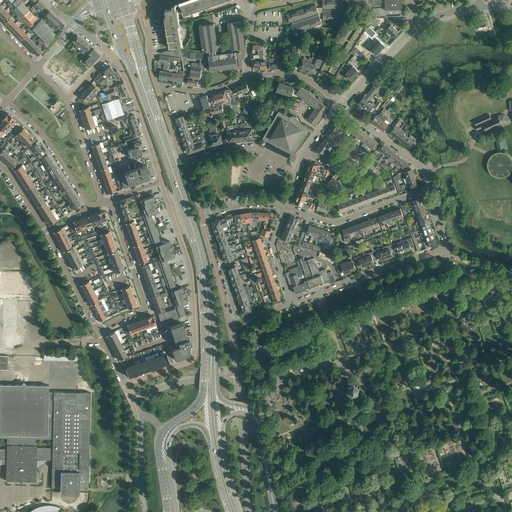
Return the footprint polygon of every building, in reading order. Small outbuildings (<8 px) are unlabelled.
[(38,0),(30,9),(32,12),(36,8),(39,12),(44,6),(38,0)] [(187,0),(179,3),(180,3),(184,15),(225,0),(187,0)] [(342,8),(341,0),(322,0),(322,8),(316,8),(315,5),(286,14),(289,22),(292,22),(293,24),(290,25),(293,33),(322,24),(319,16),(323,15),(323,20),(338,19),(338,11),(335,11),(335,8),(342,8)] [(376,17),(385,17),(384,0),(351,0),(352,7),(359,6),(373,15),(373,17),(376,17)] [(384,0),(385,17),(403,16),(405,16),(405,9),(405,7),(402,7),(402,0),(384,0)] [(21,2),(13,9),(20,17),(28,10),(21,2)] [(160,53),(160,54),(179,56),(181,57),(180,51),(180,49),(180,46),(183,46),(183,48),(183,45),(181,35),(180,24),(179,22),(178,11),(177,7),(177,5),(176,6),(175,4),(172,4),(172,7),(168,8),(165,9),(165,11),(164,11),(166,24),(167,37),(169,47),(169,48),(169,50),(164,51),(163,51),(162,52),(161,52),(161,53),(160,53)] [(25,13),(20,17),(32,29),(41,20),(38,18),(29,9),(25,13)] [(0,15),(0,16),(4,21),(10,15),(5,10),(0,15)] [(49,11),(43,18),(49,23),(55,17),(49,11)] [(4,22),(10,28),(15,23),(10,17),(4,22)] [(55,17),(49,23),(55,29),(61,22),(55,17)] [(395,23),(403,23),(403,19),(386,19),(387,26),(386,27),(385,29),(388,32),(386,33),(390,36),(391,35),(393,37),(398,31),(393,27),(394,26),(395,24),(395,23)] [(41,20),(32,29),(47,45),(55,35),(41,20)] [(205,67),(205,68),(205,71),(220,69),(220,71),(223,71),(222,69),(233,67),(233,69),(243,68),(241,59),(244,59),(242,48),(244,48),(241,21),(227,23),(231,50),(232,49),(232,52),(227,53),(224,54),(224,53),(220,54),(217,55),(217,54),(216,54),(215,50),(218,50),(214,24),(207,24),(207,25),(206,25),(199,26),(203,52),(209,51),(209,55),(208,56),(210,67),(205,67)] [(10,28),(15,34),(20,29),(15,23),(10,28)] [(369,28),(364,33),(365,34),(368,37),(369,36),(376,42),(371,47),(370,48),(376,54),(377,53),(385,45),(377,37),(379,35),(374,31),(370,27),(369,28)] [(26,34),(20,29),(15,34),(21,39),(26,34)] [(31,40),(26,34),(21,39),(26,45),(31,40)] [(76,35),(72,40),(75,42),(72,46),(75,47),(82,39),(77,35),(76,35)] [(82,48),(86,42),(82,39),(75,47),(77,49),(79,46),(82,48)] [(26,45),(31,50),(36,45),(31,40),(26,45)] [(91,46),(86,42),(82,48),(79,52),(81,53),(83,50),(86,52),(91,46)] [(36,45),(31,50),(37,56),(42,51),(36,45)] [(82,59),(80,61),(84,65),(85,64),(88,68),(90,65),(100,54),(91,46),(86,52),(90,55),(87,57),(86,58),(84,61),(82,59)] [(62,51),(48,67),(59,77),(59,78),(70,88),(84,72),(87,68),(80,62),(68,76),(66,75),(67,74),(61,69),(61,70),(59,69),(69,57),(62,51)] [(207,54),(180,51),(181,57),(201,60),(201,61),(206,61),(207,54)] [(315,74),(316,74),(319,67),(324,57),(319,54),(317,59),(318,59),(315,65),(310,63),(311,61),(310,61),(306,71),(312,74),(312,73),(315,74)] [(160,70),(158,78),(159,78),(160,79),(162,79),(162,78),(165,79),(167,65),(167,61),(168,57),(160,55),(159,62),(164,63),(163,71),(160,70)] [(345,74),(351,80),(359,71),(353,65),(355,63),(359,59),(355,55),(346,64),(351,68),(345,74)] [(269,63),(269,69),(281,68),(280,57),(269,59),(269,63)] [(303,59),(298,68),(306,71),(310,61),(312,58),(309,57),(308,60),(307,59),(306,61),(303,59)] [(254,69),(261,69),(259,58),(252,59),(250,60),(251,67),(254,66),(254,69)] [(201,68),(205,68),(205,67),(206,61),(201,61),(200,68),(191,66),(190,75),(188,75),(187,84),(197,85),(198,80),(200,80),(201,68)] [(101,71),(94,79),(99,84),(105,79),(114,71),(110,66),(102,72),(101,71)] [(173,69),(171,80),(172,81),(174,81),(174,80),(177,81),(179,67),(176,66),(175,69),(173,69)] [(114,71),(105,79),(106,80),(109,78),(111,80),(114,78),(116,80),(121,76),(117,70),(114,71)] [(278,87),(276,91),(284,93),(291,96),(291,95),(292,92),(293,90),(293,89),(294,87),(287,85),(279,82),(278,87)] [(89,86),(88,88),(94,93),(98,88),(92,83),(89,85),(89,86)] [(128,93),(128,92),(123,83),(105,91),(108,97),(116,93),(115,92),(119,90),(122,97),(128,93)] [(250,93),(249,89),(246,83),(240,85),(243,92),(244,95),(250,93)] [(361,99),(358,104),(369,112),(373,107),(376,109),(381,103),(378,101),(375,105),(373,103),(373,102),(372,102),(369,100),(374,92),(380,96),(387,87),(377,84),(375,84),(374,85),(373,86),(367,94),(362,100),(361,99)] [(235,88),(239,97),(244,95),(243,92),(240,85),(235,88)] [(297,92),(294,96),(301,98),(304,94),(306,91),(301,87),(297,92)] [(86,89),(84,92),(90,97),(92,99),(96,95),(94,93),(88,88),(86,89)] [(225,91),(228,102),(233,100),(234,101),(234,102),(236,101),(235,97),(234,95),(234,94),(232,95),(231,93),(230,89),(225,91)] [(211,107),(210,107),(210,108),(229,103),(230,103),(234,102),(233,100),(228,102),(225,91),(211,95),(210,98),(212,105),(210,105),(211,107)] [(301,98),(300,100),(302,101),(303,99),(307,102),(309,98),(312,95),(306,91),(304,94),(301,98)] [(86,102),(90,97),(84,92),(81,94),(82,94),(80,96),(86,102)] [(212,105),(210,98),(208,97),(207,95),(199,98),(201,102),(200,103),(200,105),(201,104),(203,109),(210,107),(211,107),(210,105),(212,105)] [(309,98),(307,102),(312,106),(315,102),(317,99),(312,95),(309,98)] [(315,102),(312,106),(315,108),(316,108),(320,102),(322,103),(324,101),(319,97),(317,99),(315,102)] [(125,114),(119,98),(109,101),(102,104),(101,104),(107,120),(116,116),(125,114)] [(281,105),(290,109),(292,105),(282,101),(281,105)] [(294,155),(308,132),(310,128),(299,122),(299,121),(299,120),(298,119),(298,118),(297,117),(296,116),(295,116),(294,116),(293,115),(292,116),(291,116),(290,116),(290,117),(279,110),(278,111),(277,109),(278,104),(272,102),(268,113),(274,115),(275,116),(263,137),(265,139),(264,140),(263,140),(263,139),(262,139),(261,140),(260,140),(260,141),(259,141),(259,142),(259,143),(259,144),(259,145),(260,145),(260,146),(261,146),(262,147),(263,147),(263,146),(264,146),(265,146),(265,145),(266,145),(266,144),(266,143),(266,142),(267,140),(276,145),(275,147),(280,150),(281,148),(290,153),(287,158),(293,161),(296,156),(294,155)] [(320,102),(316,108),(319,110),(323,113),(327,107),(322,103),(320,102)] [(229,103),(210,108),(212,117),(220,115),(219,112),(227,110),(232,108),(233,112),(235,112),(236,110),(237,104),(231,106),(230,103),(229,103)] [(90,111),(88,106),(85,108),(82,109),(79,110),(81,115),(90,111)] [(315,108),(312,113),(315,116),(319,118),(323,113),(319,110),(316,108),(315,108)] [(383,109),(381,111),(377,116),(375,115),(371,121),(375,125),(384,114),(386,111),(383,109)] [(81,115),(82,120),(92,116),(90,111),(81,115)] [(5,115),(4,117),(13,125),(17,121),(8,113),(7,114),(5,115)] [(137,123),(134,115),(129,117),(127,113),(125,114),(116,116),(118,121),(121,120),(124,128),(128,127),(137,123)] [(312,113),(308,119),(311,121),(315,124),(319,118),(315,116),(312,113)] [(384,113),(375,125),(383,131),(388,125),(383,121),(385,118),(386,120),(388,117),(384,113)] [(489,115),(474,121),(476,126),(475,126),(477,130),(484,127),(486,132),(502,125),(507,123),(506,120),(508,120),(506,114),(504,115),(503,113),(498,116),(491,119),(489,115)] [(178,125),(186,122),(183,115),(175,117),(178,125)] [(84,124),(93,121),(92,116),(82,120),(84,124)] [(13,125),(4,117),(1,121),(9,129),(13,125)] [(340,128),(342,124),(344,126),(346,124),(337,117),(333,123),(340,128)] [(247,120),(244,120),(244,124),(246,139),(248,138),(249,139),(251,139),(251,138),(252,138),(251,129),(249,129),(247,120)] [(6,133),(9,129),(1,121),(0,121),(0,128),(5,132),(5,133),(6,133)] [(93,121),(84,124),(86,129),(95,126),(93,121)] [(180,131),(192,127),(191,125),(187,126),(186,122),(178,125),(177,126),(178,128),(179,128),(180,131)] [(140,132),(137,123),(128,127),(130,135),(123,138),(125,142),(137,138),(136,134),(140,132)] [(211,124),(213,130),(217,144),(219,143),(219,144),(222,143),(222,142),(220,134),(218,135),(214,123),(211,124)] [(342,129),(340,128),(333,123),(329,128),(336,133),(338,130),(340,131),(342,129)] [(347,130),(353,134),(358,127),(352,123),(347,130)] [(395,125),(390,132),(395,136),(399,131),(400,128),(395,125)] [(192,129),(192,127),(180,131),(180,132),(180,133),(181,136),(190,133),(189,130),(192,129)] [(356,140),(358,138),(363,132),(358,127),(353,134),(356,137),(354,139),(356,140)] [(23,128),(14,136),(18,140),(19,140),(18,139),(27,132),(23,128)] [(338,135),(336,133),(329,128),(325,134),(332,139),(335,135),(336,137),(338,135)] [(404,134),(399,131),(395,136),(399,140),(404,134)] [(22,143),(30,136),(27,132),(18,139),(19,140),(22,143)] [(358,138),(363,142),(368,136),(363,132),(358,138)] [(197,136),(198,141),(200,141),(201,144),(199,145),(200,149),(200,150),(208,147),(205,139),(203,134),(200,135),(198,136),(197,136)] [(404,134),(399,140),(404,143),(408,138),(404,134)] [(408,138),(404,143),(409,147),(410,146),(413,142),(412,140),(413,138),(410,135),(408,138)] [(22,143),(21,144),(25,148),(34,140),(30,136),(22,143)] [(363,142),(361,145),(364,148),(365,147),(367,148),(369,146),(374,140),(368,136),(363,142)] [(193,143),(192,140),(196,139),(195,137),(183,141),(185,146),(193,143)] [(140,139),(130,142),(131,145),(134,144),(135,147),(142,145),(140,139)] [(324,139),(320,144),(327,149),(331,144),(324,139)] [(505,139),(502,139),(501,139),(496,140),(498,151),(504,150),(507,149),(505,139)] [(379,144),(374,140),(369,146),(374,150),(379,144)] [(193,143),(185,146),(187,152),(189,153),(200,149),(199,145),(201,144),(200,141),(198,141),(193,143)] [(28,148),(34,155),(40,148),(36,144),(35,145),(33,143),(28,148)] [(101,149),(99,143),(91,145),(94,152),(101,149)] [(323,154),(327,149),(320,144),(316,149),(323,154)] [(378,151),(379,150),(384,153),(388,148),(383,144),(382,146),(380,145),(376,149),(378,151)] [(130,157),(138,154),(141,153),(140,150),(138,147),(128,150),(128,151),(130,157)] [(45,153),(40,148),(34,155),(39,160),(39,159),(46,155),(44,153),(45,153)] [(393,151),(388,148),(384,153),(389,157),(393,151)] [(103,155),(101,149),(94,152),(96,158),(103,155)] [(393,151),(389,157),(387,159),(392,163),(398,155),(393,151)] [(510,173),(511,172),(511,170),(511,159),(511,157),(509,155),(507,154),(506,153),(503,152),(502,152),(500,152),(498,152),(497,152),(495,153),(493,154),(491,155),(488,159),(488,161),(487,163),(487,166),(487,168),(488,170),(489,172),(490,174),(492,175),(494,176),(496,177),(498,178),(500,178),(502,178),(505,177),(507,176),(508,175),(510,173)] [(2,160),(7,164),(13,158),(12,158),(8,154),(2,160)] [(39,159),(42,164),(50,160),(47,154),(46,155),(39,159)] [(96,158),(98,164),(105,161),(103,155),(96,158)] [(141,155),(130,159),(134,169),(119,174),(124,188),(139,183),(139,181),(149,177),(147,170),(148,170),(148,169),(148,168),(147,166),(147,165),(146,165),(145,165),(141,155)] [(402,159),(398,155),(392,163),(396,166),(402,159)] [(17,162),(13,158),(7,164),(12,168),(13,167),(17,162)] [(407,162),(402,159),(396,166),(396,167),(399,169),(401,166),(403,168),(407,163),(407,162)] [(42,164),(46,170),(53,165),(50,160),(42,164)] [(13,167),(14,169),(13,170),(14,170),(16,175),(24,170),(22,165),(21,165),(20,165),(18,161),(17,162),(13,167)] [(98,164),(100,169),(108,167),(105,161),(98,164)] [(321,164),(315,162),(314,163),(310,162),(308,167),(316,170),(317,167),(321,169),(322,166),(321,166),(321,164)] [(364,170),(370,174),(375,168),(370,163),(364,170)] [(48,175),(51,173),(57,170),(53,165),(46,170),(45,170),(48,175)] [(110,173),(108,167),(100,169),(102,175),(110,173)] [(308,167),(306,172),(315,176),(316,173),(315,173),(316,170),(308,167)] [(322,172),(321,173),(324,174),(323,176),(326,177),(329,171),(330,168),(327,167),(326,170),(323,169),(322,172)] [(380,172),(375,168),(370,174),(375,178),(380,172)] [(346,177),(351,181),(356,174),(353,172),(354,170),(352,169),(346,177)] [(411,169),(405,171),(407,177),(413,174),(411,169)] [(16,175),(19,179),(27,174),(24,170),(16,175)] [(54,178),(60,175),(57,170),(51,173),(54,178)] [(306,172),(304,177),(312,180),(314,181),(316,176),(315,176),(306,172)] [(102,175),(104,181),(112,179),(110,173),(102,175)] [(22,184),(30,179),(27,174),(19,179),(22,184)] [(362,178),(356,174),(351,181),(357,185),(362,178)] [(407,177),(403,178),(405,184),(415,180),(413,174),(407,177)] [(54,178),(57,183),(63,180),(60,175),(54,178)] [(304,177),(302,182),(311,186),(312,183),(311,183),(312,180),(304,177)] [(332,188),(338,181),(332,177),(327,184),(332,188)] [(22,184),(25,188),(33,183),(30,179),(22,184)] [(114,185),(112,179),(104,181),(106,187),(114,185)] [(58,190),(61,189),(66,185),(63,180),(57,183),(55,185),(58,190)] [(415,180),(405,184),(406,186),(410,185),(411,188),(417,186),(415,180)] [(343,185),(338,181),(332,188),(338,192),(343,185)] [(36,188),(33,183),(25,188),(28,193),(36,188)] [(397,192),(394,184),(387,186),(390,194),(397,192)] [(64,194),(70,190),(66,185),(61,189),(58,190),(61,195),(64,194)] [(116,191),(114,185),(106,187),(108,194),(116,191)] [(384,197),(390,194),(387,186),(381,189),(384,197)] [(298,193),(308,196),(310,197),(311,195),(307,193),(308,190),(300,187),(298,193)] [(28,193),(31,197),(39,192),(36,188),(28,193)] [(378,199),(384,197),(381,189),(375,191),(378,199)] [(64,194),(67,199),(73,195),(70,190),(64,194)] [(372,201),(378,199),(375,191),(369,193),(372,201)] [(42,197),(39,192),(31,197),(34,202),(42,197)] [(365,203),(372,201),(369,193),(365,195),(364,192),(362,193),(362,195),(365,203)] [(296,198),(304,201),(305,198),(307,199),(308,196),(298,193),(296,198)] [(359,206),(365,203),(362,195),(359,197),(358,194),(355,195),(356,198),(359,206)] [(67,199),(70,204),(76,200),(73,195),(67,199)] [(134,195),(126,198),(128,205),(132,204),(133,205),(137,204),(134,195)] [(148,231),(156,229),(151,214),(159,211),(157,206),(158,206),(158,205),(158,204),(158,202),(157,202),(157,201),(156,201),(155,201),(154,196),(138,201),(148,231)] [(37,207),(45,201),(42,197),(34,202),(37,207)] [(353,208),(359,206),(356,198),(352,199),(351,197),(349,197),(350,200),(353,208)] [(126,198),(119,201),(121,207),(128,205),(126,198)] [(296,198),(294,203),(303,206),(303,208),(307,209),(308,207),(311,208),(313,203),(311,202),(310,203),(309,206),(303,204),(304,201),(296,198)] [(420,198),(409,202),(410,205),(413,203),(414,206),(422,203),(420,198)] [(321,202),(322,200),(320,199),(316,209),(323,212),(326,204),(321,202)] [(347,210),(353,208),(350,200),(346,202),(345,199),(343,200),(344,202),(347,210)] [(71,211),(79,205),(76,200),(70,204),(68,205),(71,211)] [(37,207),(40,211),(48,206),(45,201),(37,207)] [(340,213),(347,210),(344,202),(340,204),(339,201),(336,202),(340,213)] [(412,211),(413,213),(425,209),(422,203),(414,206),(415,210),(412,211)] [(329,214),(332,206),(326,204),(323,212),(329,214)] [(128,205),(121,207),(123,213),(130,211),(135,209),(139,208),(138,205),(137,205),(134,206),(134,207),(129,209),(128,205)] [(51,210),(48,206),(40,211),(43,216),(51,210)] [(130,211),(123,213),(125,220),(132,217),(131,213),(136,211),(136,212),(140,211),(139,208),(135,209),(130,211)] [(400,208),(394,210),(397,219),(401,217),(402,221),(405,220),(400,208)] [(417,215),(418,218),(427,215),(425,209),(413,213),(414,216),(417,215)] [(46,220),(54,215),(51,210),(43,216),(46,220)] [(394,220),(397,219),(394,210),(389,212),(393,224),(396,223),(394,220)] [(103,211),(98,212),(102,224),(108,222),(104,211),(103,211)] [(94,214),(93,215),(97,226),(102,224),(98,212),(94,214)] [(389,212),(383,214),(386,223),(389,222),(391,225),(393,224),(389,212)] [(233,220),(231,214),(225,216),(226,218),(212,223),(214,228),(228,223),(228,222),(233,220)] [(235,216),(233,216),(234,220),(235,220),(236,220),(238,228),(243,227),(240,214),(235,215),(235,216)] [(383,224),(386,223),(383,214),(377,217),(382,228),(384,227),(383,224)] [(57,220),(54,215),(46,220),(48,224),(49,225),(57,220)] [(93,215),(88,216),(92,227),(97,226),(93,215)] [(288,221),(296,224),(297,221),(300,222),(302,219),(298,217),(298,218),(290,215),(288,221)] [(416,222),(417,225),(429,220),(427,215),(418,218),(419,221),(416,222)] [(88,216),(83,218),(87,228),(86,228),(87,229),(92,227),(88,216)] [(380,229),(376,217),(370,219),(373,228),(376,226),(378,230),(380,229)] [(83,218),(78,220),(82,230),(86,228),(87,228),(83,218)] [(370,229),(373,228),(370,219),(365,221),(369,233),(371,232),(370,229)] [(78,220),(73,222),(77,233),(82,231),(82,230),(78,220)] [(129,222),(125,223),(127,229),(135,226),(133,220),(129,222)] [(421,226),(422,229),(431,226),(429,220),(417,225),(418,227),(421,226)] [(285,227),(297,231),(298,229),(295,227),(296,224),(288,221),(285,227)] [(369,233),(365,221),(359,223),(362,232),(365,231),(366,234),(369,233)] [(229,225),(228,223),(214,228),(216,233),(223,231),(222,228),(229,225)] [(359,233),(362,232),(359,223),(353,225),(358,237),(360,236),(359,233)] [(309,234),(312,235),(315,227),(309,224),(305,236),(308,237),(309,234)] [(265,229),(265,225),(264,225),(263,228),(262,232),(260,236),(265,238),(266,236),(268,237),(270,231),(265,229)] [(358,237),(353,225),(348,228),(351,236),(354,235),(355,238),(358,237)] [(57,230),(53,232),(56,237),(65,232),(66,232),(64,226),(58,229),(57,230)] [(135,226),(127,229),(129,235),(137,232),(135,226)] [(433,232),(431,226),(422,229),(424,232),(420,233),(421,236),(433,232)] [(296,234),(297,231),(285,227),(283,232),(292,235),(293,232),(296,234)] [(312,235),(311,238),(316,240),(321,229),(315,227),(312,235)] [(348,228),(342,230),(345,238),(344,238),(345,242),(351,240),(350,239),(352,239),(351,236),(348,228)] [(161,243),(159,238),(156,229),(148,231),(164,277),(171,274),(166,259),(175,257),(173,251),(174,251),(174,250),(174,249),(173,247),(173,246),(172,246),(171,246),(169,241),(161,243)] [(320,238),(323,239),(326,231),(321,229),(316,240),(319,241),(320,238)] [(110,231),(100,234),(102,239),(111,236),(110,231)] [(224,231),(223,231),(216,233),(218,239),(230,235),(229,232),(225,234),(224,231)] [(320,248),(319,250),(320,250),(319,252),(325,253),(325,252),(326,250),(323,249),(324,245),(329,246),(331,242),(329,241),(330,238),(332,233),(326,231),(323,239),(321,247),(320,248)] [(65,232),(56,237),(58,242),(68,237),(65,232)] [(137,232),(129,235),(131,240),(139,238),(137,232)] [(290,238),(292,235),(283,232),(281,238),(293,242),(294,240),(290,238)] [(425,237),(427,240),(435,237),(433,232),(421,236),(422,238),(425,237)] [(230,235),(218,239),(220,245),(228,242),(226,239),(231,237),(233,236),(233,234),(230,235)] [(111,236),(102,239),(104,244),(113,241),(111,236)] [(68,237),(58,242),(61,247),(70,242),(68,237)] [(254,246),(262,243),(260,237),(252,240),(253,242),(254,242),(255,245),(254,246)] [(411,237),(405,239),(401,241),(405,251),(411,249),(410,247),(413,245),(411,237)] [(437,243),(435,237),(427,240),(428,243),(424,245),(425,247),(437,243)] [(139,238),(131,240),(133,246),(141,243),(139,238)] [(113,241),(104,244),(105,249),(115,245),(113,241)] [(401,241),(392,244),(395,252),(398,251),(399,253),(405,251),(401,241)] [(70,242),(61,247),(63,252),(64,251),(73,247),(72,246),(70,242)] [(220,245),(222,250),(234,246),(233,244),(229,245),(228,242),(220,245)] [(141,243),(133,246),(135,252),(143,249),(141,243)] [(256,248),(257,251),(264,249),(262,243),(254,246),(255,248),(256,248)] [(391,253),(395,252),(392,244),(382,248),(386,258),(392,256),(391,253)] [(73,247),(64,251),(66,256),(77,250),(75,245),(73,246),(72,246),(73,247)] [(115,245),(105,249),(107,254),(108,253),(116,250),(115,245)] [(234,246),(222,250),(223,253),(224,256),(232,253),(230,250),(237,248),(236,245),(234,246)] [(382,248),(373,251),(376,259),(379,258),(380,260),(386,258),(382,248)] [(143,249),(135,252),(137,257),(145,255),(143,249)] [(232,253),(224,256),(226,262),(234,259),(237,258),(236,254),(244,251),(244,249),(232,253)] [(258,255),(258,257),(266,255),(264,249),(257,251),(258,255)] [(77,250),(66,256),(69,260),(80,255),(77,250)] [(116,250),(108,253),(110,258),(119,255),(117,250),(116,250)] [(373,251),(364,254),(368,265),(374,263),(373,260),(376,259),(373,251)] [(368,265),(364,254),(354,258),(357,266),(361,265),(361,267),(368,265)] [(80,255),(69,260),(71,265),(82,259),(80,255)] [(119,255),(110,258),(111,263),(121,260),(119,255)] [(145,255),(137,257),(139,263),(143,262),(147,260),(145,255)] [(260,259),(261,263),(268,261),(266,255),(258,257),(259,259),(260,259)] [(241,259),(245,270),(250,268),(246,257),(241,259)] [(318,284),(321,283),(317,272),(316,268),(315,269),(313,265),(310,266),(308,260),(304,261),(303,257),(300,258),(302,266),(299,267),(307,287),(309,286),(310,287),(310,288),(319,285),(318,284)] [(82,259),(71,265),(74,269),(84,264),(82,259)] [(121,260),(111,263),(113,268),(122,264),(121,260)] [(355,269),(351,260),(341,264),(344,273),(355,269)] [(270,266),(268,261),(261,263),(262,267),(263,269),(270,266)] [(148,264),(141,267),(142,272),(150,269),(153,268),(151,263),(148,264)] [(227,266),(230,275),(238,272),(237,270),(238,269),(236,263),(232,265),(227,266)] [(122,264),(113,268),(115,273),(124,269),(122,264)] [(307,289),(307,287),(299,267),(299,266),(289,269),(289,271),(285,273),(292,290),(294,289),(296,293),(301,291),(307,289)] [(263,270),(266,277),(273,274),(270,268),(263,270)] [(317,272),(321,283),(323,282),(324,283),(330,281),(331,284),(335,282),(333,275),(332,275),(331,271),(327,273),(325,269),(317,272)] [(15,326),(15,299),(35,299),(36,285),(34,281),(30,281),(29,277),(29,272),(0,271),(0,298),(0,299),(0,302),(2,307),(1,334),(7,335),(11,348),(19,345),(17,340),(18,328),(15,328),(15,326)] [(238,272),(230,275),(232,280),(244,276),(247,275),(246,273),(239,275),(238,272)] [(177,289),(171,274),(164,277),(175,308),(158,314),(162,324),(179,319),(178,317),(185,314),(182,304),(187,303),(186,297),(187,297),(187,296),(187,295),(186,293),(185,292),(184,292),(182,287),(177,289)] [(273,274),(266,277),(268,283),(275,280),(273,274)] [(232,280),(234,286),(242,283),(241,280),(245,278),(244,276),(232,280)] [(268,283),(270,289),(277,286),(275,280),(268,283)] [(89,281),(80,285),(83,290),(91,285),(89,281)] [(243,287),(242,283),(234,286),(236,292),(248,287),(247,285),(243,287)] [(489,286),(488,289),(487,294),(481,296),(480,297),(483,303),(494,299),(495,296),(501,297),(503,290),(497,289),(498,285),(491,283),(490,283),(489,284),(489,286)] [(91,285),(83,290),(85,295),(94,290),(91,285)] [(130,286),(120,289),(122,294),(132,291),(130,286)] [(236,292),(238,297),(246,294),(245,291),(249,290),(248,287),(236,292)] [(94,290),(85,295),(88,299),(96,295),(94,290)] [(132,291),(122,294),(124,299),(133,295),(132,291)] [(272,293),(271,294),(272,296),(274,301),(281,299),(278,291),(272,293)] [(251,293),(246,294),(238,297),(240,302),(248,299),(247,297),(252,295),(251,293)] [(159,295),(151,297),(153,303),(161,300),(163,299),(162,294),(159,295)] [(96,295),(88,299),(90,304),(99,300),(96,295)] [(133,295),(124,299),(126,303),(135,300),(133,295)] [(99,300),(90,304),(93,310),(103,305),(100,299),(99,300)] [(76,309),(81,307),(77,300),(73,302),(76,309)] [(135,300),(126,303),(127,309),(137,305),(135,300)] [(253,306),(252,304),(242,307),(244,313),(246,312),(247,314),(251,312),(251,310),(250,307),(253,306)] [(103,305),(93,310),(96,315),(106,310),(103,305)] [(163,305),(155,308),(157,313),(164,310),(163,305)] [(106,310),(96,315),(99,322),(109,316),(106,310)] [(151,316),(147,317),(151,327),(156,325),(155,322),(155,321),(154,320),(153,316),(152,316),(151,316)] [(143,319),(142,319),(145,328),(151,327),(147,317),(143,319)] [(142,319),(137,321),(140,330),(145,328),(142,319)] [(137,321),(132,323),(135,332),(140,330),(137,321)] [(132,323),(127,325),(130,334),(131,334),(135,332),(132,323)] [(182,323),(181,323),(169,327),(175,343),(178,342),(179,346),(171,349),(175,360),(189,355),(189,344),(190,344),(190,343),(191,343),(191,342),(191,341),(190,339),(189,338),(188,338),(187,338),(182,323)] [(110,333),(106,335),(106,336),(109,340),(117,336),(115,331),(111,333),(110,333)] [(117,336),(109,340),(111,345),(120,341),(117,336)] [(120,341),(111,345),(114,350),(122,346),(120,341)] [(122,346),(114,350),(116,355),(125,350),(122,346)] [(125,350),(116,355),(119,360),(121,359),(124,357),(125,356),(127,355),(125,350)] [(165,351),(160,352),(161,355),(164,364),(169,362),(166,353),(165,351)] [(154,354),(149,356),(154,368),(159,366),(156,357),(154,354)] [(0,355),(0,369),(8,370),(8,356),(0,355)] [(161,355),(156,357),(159,366),(164,364),(161,355)] [(149,356),(144,357),(145,361),(149,370),(154,368),(149,356)] [(139,360),(134,361),(135,364),(138,373),(143,371),(140,362),(139,360)] [(145,361),(140,362),(143,371),(149,370),(145,361)] [(128,363),(124,364),(125,368),(128,377),(133,375),(130,366),(128,363)] [(135,364),(130,366),(133,375),(138,373),(135,364)] [(419,387),(414,373),(409,375),(411,380),(409,380),(411,385),(413,385),(414,389),(419,387)] [(431,383),(428,377),(418,380),(421,387),(431,383)] [(349,394),(349,395),(350,394),(352,396),(351,397),(352,396),(353,398),(353,399),(354,401),(356,402),(358,401),(359,401),(358,401),(359,399),(360,399),(359,399),(358,397),(359,397),(359,396),(358,396),(357,394),(358,394),(359,394),(358,394),(358,391),(359,391),(358,391),(359,388),(360,388),(359,387),(359,388),(357,386),(357,385),(356,386),(354,384),(355,384),(354,383),(354,384),(352,381),(353,381),(353,380),(352,381),(352,380),(352,381),(348,382),(347,382),(347,383),(349,386),(348,386),(347,386),(348,387),(348,389),(347,389),(348,389),(347,392),(346,392),(346,393),(347,392),(349,394)] [(36,481),(36,460),(52,460),(51,488),(60,488),(60,494),(79,494),(79,492),(79,489),(88,489),(90,392),(54,392),(48,392),(48,385),(26,385),(23,382),(20,385),(0,384),(0,459),(1,459),(1,464),(6,464),(6,481),(19,481),(21,483),(23,481),(36,481)]
